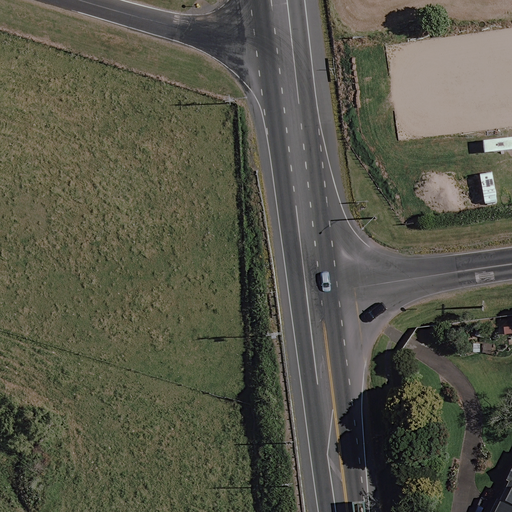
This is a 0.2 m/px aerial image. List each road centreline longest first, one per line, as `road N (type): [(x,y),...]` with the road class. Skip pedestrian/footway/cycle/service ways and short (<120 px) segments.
road 1 (trunk): [(277,35),(321,291)]
road 2 (trunk): [(321,291),(346,511)]
road 3 (unclassified): [(85,0),(239,40),(277,35)]
road 4 (tertiary): [(321,291),(511,265)]
